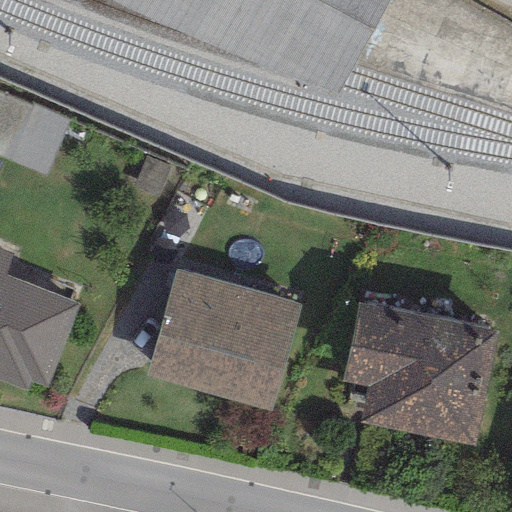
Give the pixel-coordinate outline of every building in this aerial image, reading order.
[(373,0),(136,0),(335,68),(373,0)] [(65,123),(0,95),(0,158),(43,176),(65,123)] [(0,381),(24,391),(28,381),(45,388),(77,305),(2,276),(10,257),(0,253),(0,381)] [(300,305),(172,269),(142,377),(270,413),(300,305)] [(471,448),(496,332),(357,301),(339,380),(364,386),(356,423),(471,448)]
